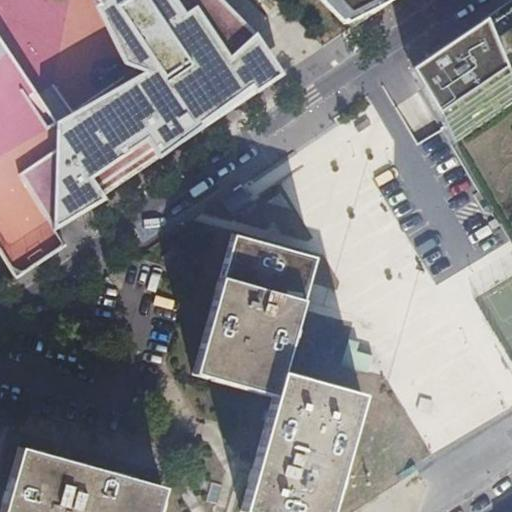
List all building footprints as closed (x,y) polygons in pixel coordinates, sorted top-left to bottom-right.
[(0,0),(0,255),(15,279),(62,247),(51,229),(250,95),(220,49),(241,36),(217,0),(195,0),(185,7),(179,0),(135,0),(136,10),(185,82),(75,156),(53,122),(0,42),(0,0)] [(95,0),(139,65),(53,122),(75,156),(185,82),(136,10),(135,0),(95,0)] [(256,34),(220,0),(217,0),(241,36),(220,49),(250,95),(277,78),(256,34)] [(391,0),(325,0),(352,27),(391,0)] [(511,101),(511,0),(509,0),(429,54),(438,68),(417,82),(444,128),(453,142),(511,101)] [(417,82),(438,68),(429,54),(409,68),(417,82)] [(312,257),(232,234),(218,283),(298,306),(312,257)] [(193,373),(273,395),(279,373),(298,306),(218,283),(193,373)] [(328,511),(361,396),(279,373),(273,395),(240,510),(246,511),(328,511)] [(0,508),(0,511),(153,511),(161,487),(18,446),(0,508)]
